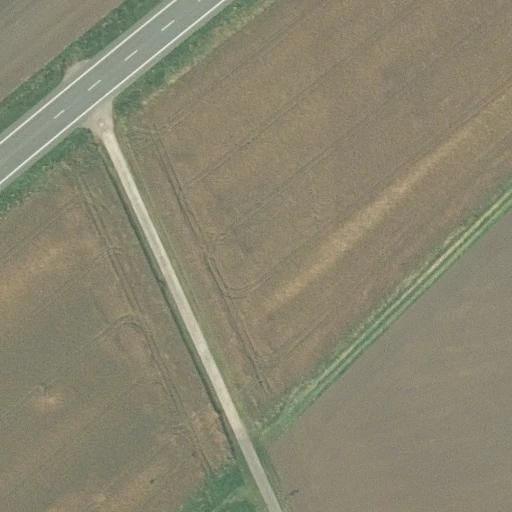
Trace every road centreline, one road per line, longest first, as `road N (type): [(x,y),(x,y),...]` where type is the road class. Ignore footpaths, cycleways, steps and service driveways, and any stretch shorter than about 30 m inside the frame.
road 1 (track): [(86,91),(287,511)]
road 2 (secondary): [(200,0),(0,163)]
